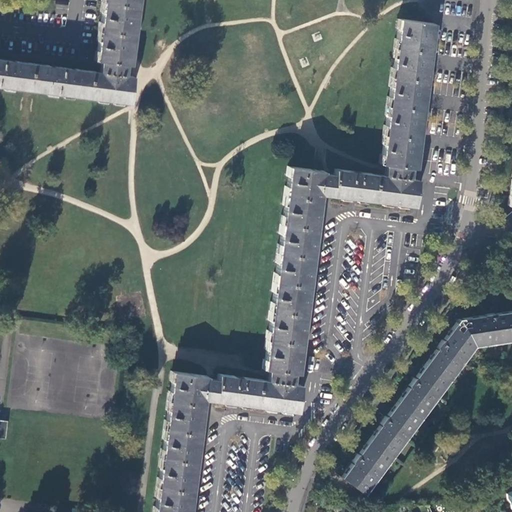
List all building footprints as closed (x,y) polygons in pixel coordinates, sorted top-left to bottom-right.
[(103,0),(95,61),(100,62),(126,65),(130,65),(138,0),(103,0)] [(380,164),(384,164),(409,167),(414,167),(431,23),(418,22),(397,20),(380,164)] [(125,71),(126,65),(100,62),(99,67),(98,73),(82,71),(31,64),(0,60),(0,86),(129,103),(132,76),(125,75),(125,71)] [(409,167),(384,164),(383,170),(383,174),(335,170),(334,176),(331,197),(414,206),(417,178),(408,177),(409,172),(409,167)] [(331,197),(334,176),(323,175),(323,171),(289,167),(264,370),(269,370),(295,373),(299,374),(321,196),(326,197),(331,197)] [(511,342),(511,313),(495,316),(495,315),(485,316),(485,318),(464,320),(457,324),(445,340),(444,339),(438,347),(439,348),(416,377),(415,377),(409,384),(411,385),(387,415),(386,415),(380,422),(381,423),(359,453),(358,452),(352,459),(353,460),(341,475),(364,493),(433,402),(475,348),(511,342)] [(295,373),(269,370),(268,381),(219,375),(218,380),(215,401),(298,412),(301,385),(293,384),(295,373)] [(215,401),(218,380),(207,378),(208,376),(174,371),(154,511),(189,511),(205,399),(215,401)]
